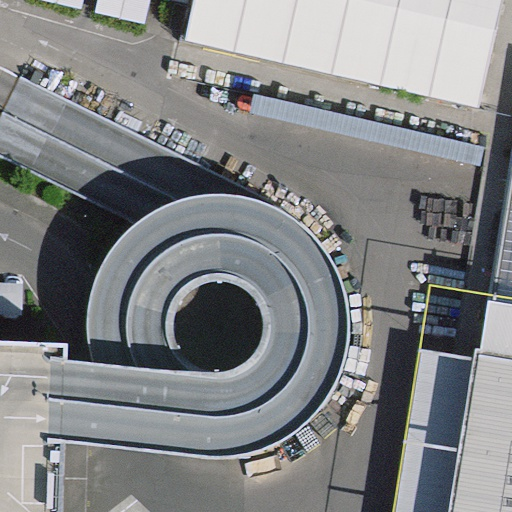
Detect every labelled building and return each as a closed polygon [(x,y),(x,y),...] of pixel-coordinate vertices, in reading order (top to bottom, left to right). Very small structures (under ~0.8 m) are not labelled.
[(492,100),(511,0),(83,0),(100,3),(100,5),(162,18),(165,0),(200,0),(193,40),(492,100)] [(511,191),(484,363),(511,366),(511,191)] [(0,511),(70,511),(74,412),(75,372),(78,344),(0,342),(0,511)] [(459,511),(484,363),(427,353),(401,511),(459,511)] [(459,511),(511,511),(511,366),(484,363),(459,511)]
